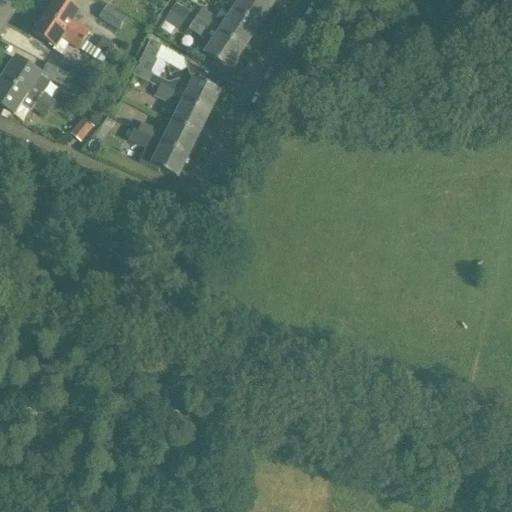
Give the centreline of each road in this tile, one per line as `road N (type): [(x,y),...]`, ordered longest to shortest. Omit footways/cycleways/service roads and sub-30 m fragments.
road 1 (track): [(0,303),(511,473)]
road 2 (residential): [(0,127),(194,214),(253,91),(313,0)]
